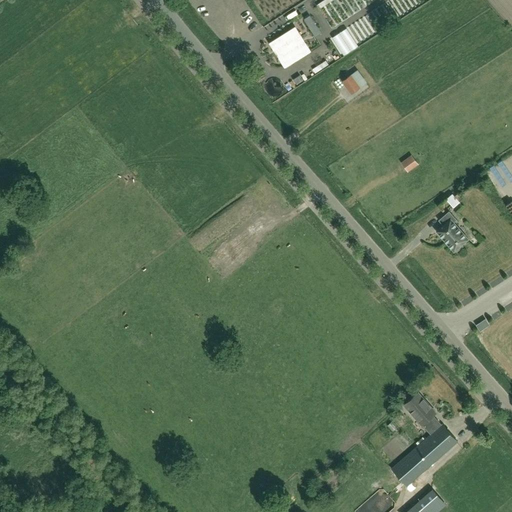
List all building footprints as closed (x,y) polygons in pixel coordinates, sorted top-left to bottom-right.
[(310,15),(304,19),(315,37),(321,33),(310,15)] [(356,41),(367,38),(363,20),(352,22),(356,41)] [(305,35),(310,32),(304,23),(299,27),(305,35)] [(347,40),(353,38),(347,25),(341,28),(347,40)] [(298,33),(273,49),(285,68),(311,52),(298,33)] [(329,43),(337,56),(344,52),(336,39),(329,43)] [(326,62),(329,66),(336,62),(334,58),(326,62)] [(303,79),(300,75),(293,80),(296,84),(303,79)] [(341,82),(351,94),(360,88),(350,75),(341,82)] [(401,163),(407,171),(417,164),(411,156),(401,163)] [(27,185),(21,179),(16,184),(23,189),(27,185)] [(34,192),(27,185),(23,189),(29,196),(34,192)] [(457,208),(464,202),(456,194),(450,199),(457,208)] [(450,219),(436,231),(453,251),(456,250),(457,251),(462,246),(461,245),(468,239),(454,223),(457,220),(449,211),(446,214),(450,219)] [(14,257),(18,262),(35,248),(31,243),(14,257)] [(489,325),(485,319),(476,325),(480,331),(489,325)] [(417,392),(404,404),(430,434),(391,468),(407,486),(457,441),(442,424),(440,425),(432,416),(436,413),(417,392)] [(437,511),(446,505),(433,490),(407,511),(437,511)]
